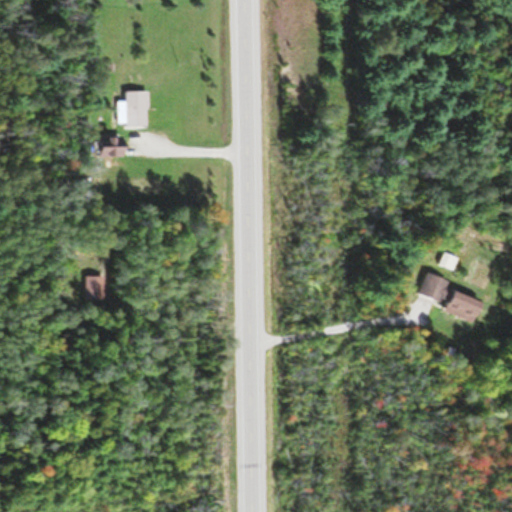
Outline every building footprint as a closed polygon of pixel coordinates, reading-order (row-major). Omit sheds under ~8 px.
[(118,102),(118,126),(148,126),(148,91),(125,91),(125,102),(118,102)] [(124,138),(97,138),(97,156),(124,156),(124,138)] [(130,165),(130,176),(141,176),(141,165),(130,165)] [(97,203),(102,190),(93,187),(89,200),(97,203)] [(458,259),(444,252),(439,265),(453,271),(458,259)] [(444,309),(473,325),(485,303),(456,287),(444,309)]
